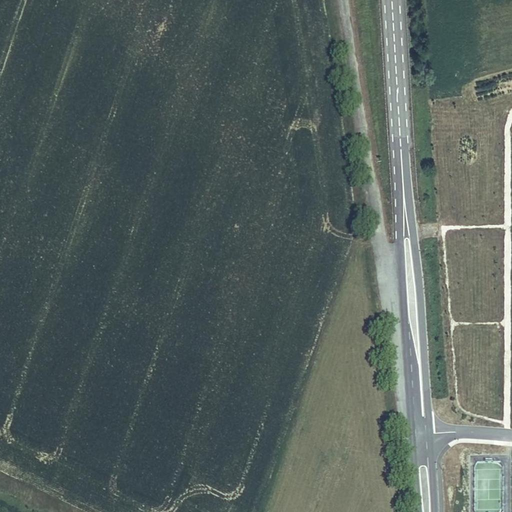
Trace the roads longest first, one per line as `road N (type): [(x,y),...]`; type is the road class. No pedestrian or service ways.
road 1 (primary): [(402,186),(411,433)]
road 2 (primary): [(429,431),(402,186)]
road 3 (primary): [(402,186),(391,0)]
